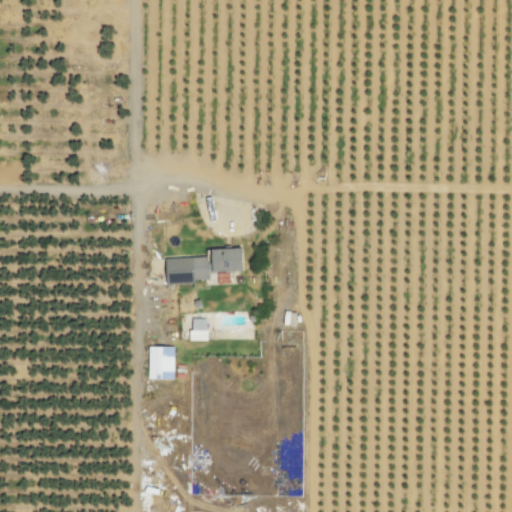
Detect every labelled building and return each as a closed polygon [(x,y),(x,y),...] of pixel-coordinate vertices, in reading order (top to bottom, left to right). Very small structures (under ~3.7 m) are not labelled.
[(211,273),(244,272),(243,250),(211,250),(211,273)] [(166,258),(166,284),(208,283),(208,257),(166,258)] [(281,325),(293,327),(295,313),(283,312),(281,325)] [(206,319),(190,319),(190,341),(206,341),(206,319)] [(172,381),(173,347),(148,347),(147,380),(172,381)]
